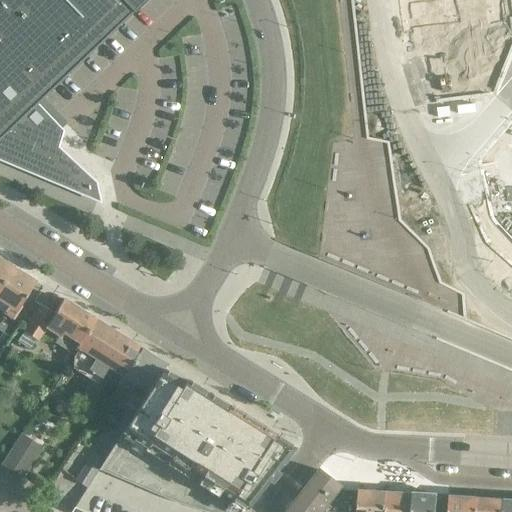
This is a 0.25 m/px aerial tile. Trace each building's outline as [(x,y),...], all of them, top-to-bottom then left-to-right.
[(0,0),(0,160),(97,202),(93,185),(55,150),(58,141),(60,133),(35,107),(42,100),(147,0),(0,0)] [(502,0),(427,0),(434,54),(508,45),(502,0)] [(0,286),(12,269),(0,261),(0,286)] [(12,269),(0,286),(0,302),(7,307),(3,314),(13,321),(22,307),(20,306),(34,283),(12,269)] [(75,349),(94,320),(62,301),(53,315),(40,307),(17,344),(29,351),(35,342),(36,342),(44,329),(59,338),(54,345),(71,355),(75,349)] [(139,350),(94,320),(75,349),(96,363),(85,380),(96,386),(107,369),(121,378),(139,350)] [(139,350),(121,378),(109,397),(119,403),(127,390),(128,391),(132,385),(145,394),(160,370),(164,365),(139,350)] [(97,471),(98,471),(99,471),(173,503),(199,511),(243,511),(253,500),(250,497),(258,487),(261,489),(293,450),(264,432),(265,431),(226,406),(225,407),(183,380),(181,383),(160,370),(145,394),(147,395),(97,471)] [(40,449),(20,437),(1,467),(21,479),(40,449)] [(86,487),(103,461),(92,454),(75,480),(86,487)] [(324,511),(342,488),(321,473),(290,511),(324,511)] [(358,494),(357,511),(385,511),(386,495),(358,494)] [(386,495),(385,511),(412,511),(414,497),(386,495)] [(414,497),(412,511),(448,511),(449,499),(414,497)] [(475,511),(476,500),(449,499),(448,511),(475,511)] [(502,511),(503,502),(476,500),(475,511),(502,511)] [(511,511),(511,502),(503,502),(502,511),(511,511)]
